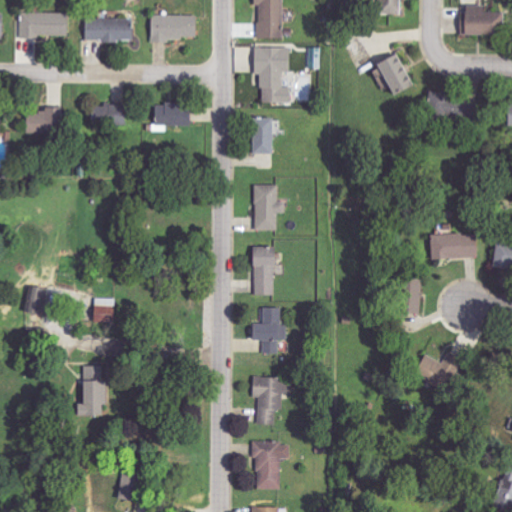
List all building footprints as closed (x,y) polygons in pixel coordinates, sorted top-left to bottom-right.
[(284,11),(283,0),(253,0),(254,7),(259,7),(259,38),(284,38),(284,21),(295,21),(295,11),(284,11)] [(378,0),(378,14),(399,14),(399,0),(378,0)] [(484,6),(463,5),(463,35),(504,35),(505,12),(484,12),(484,6)] [(22,38),(68,37),(68,12),(21,13),(22,38)] [(152,41),(197,40),(196,15),(151,16),(152,41)] [(131,19),(86,18),(85,40),(131,41),(131,19)] [(261,103),(290,103),(290,86),(283,86),(283,72),(290,72),(290,47),(254,47),(254,73),(261,73),(261,103)] [(320,47),(310,47),(310,69),(320,68),(320,47)] [(413,87),(399,52),(376,61),(390,97),(413,87)] [(452,115),(464,113),(462,101),(455,102),(455,101),(445,102),(446,107),(451,106),(452,115)] [(190,126),(191,105),(157,103),(156,125),(190,126)] [(125,125),(125,104),(105,104),(104,125),(125,125)] [(26,111),(27,135),(61,134),(61,110),(26,111)] [(252,154),(272,155),(273,118),(253,117),(252,154)] [(255,230),(277,230),(277,213),(285,213),(285,201),(278,201),(277,185),(255,185),(255,230)] [(479,258),(478,233),(453,233),(452,225),(440,226),(440,234),(431,234),(432,259),(479,258)] [(493,266),(511,268),(511,244),(496,242),(493,266)] [(254,295),(274,295),(275,247),(255,247),(254,295)] [(420,314),(421,279),(401,278),(400,313),(420,314)] [(27,312),(42,314),(46,288),(31,286),(27,312)] [(264,353),(279,354),(279,340),(287,340),(288,326),(281,326),(281,308),(264,308),(263,324),(252,324),(252,340),(264,340),(264,353)] [(447,365),(425,354),(415,373),(436,385),(447,365)] [(104,366),(82,366),(81,415),(107,416),(107,381),(104,381),(104,366)] [(276,425),(276,410),(283,410),(283,393),(293,393),(293,378),(254,377),(253,398),(259,398),(259,424),(276,425)] [(256,489),(281,489),(281,458),(291,458),(291,445),(282,445),(282,440),(256,441),(256,489)] [(511,461),(493,501),(511,509),(511,507),(511,461)] [(136,502),(141,474),(123,470),(118,499),(136,502)]
